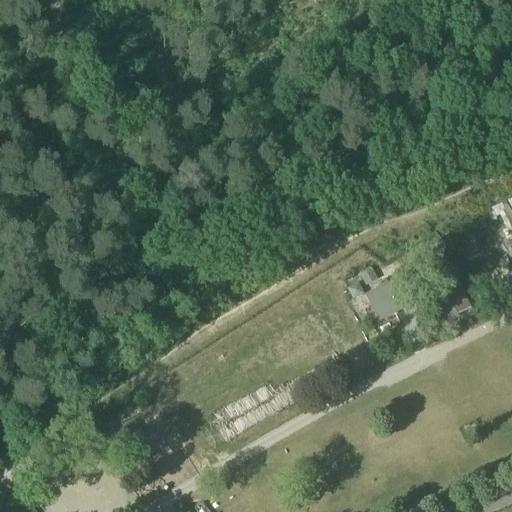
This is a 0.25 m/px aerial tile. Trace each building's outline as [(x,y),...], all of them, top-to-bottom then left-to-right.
[(497,239),(484,243),(494,274),(506,270),(497,239)] [(429,260),(416,266),(429,293),(442,286),(450,303),(437,309),(445,326),(459,319),(457,317),(471,310),(443,253),(429,260)] [(395,280),(365,297),(380,323),(409,307),(395,280)] [(471,360),(444,375),(467,416),(493,401),(471,360)] [(477,425),(493,466),(511,458),(511,433),(505,414),(477,425)]
